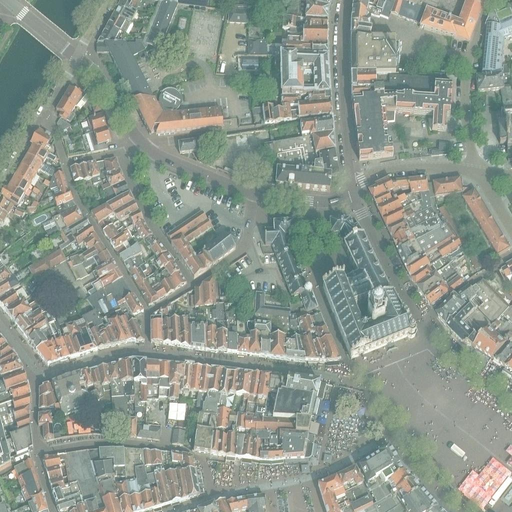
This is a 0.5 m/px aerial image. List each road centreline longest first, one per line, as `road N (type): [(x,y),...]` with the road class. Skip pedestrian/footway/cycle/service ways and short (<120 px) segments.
road 1 (residential): [(142,144),(343,117)]
road 2 (residential): [(482,173),(466,132),(464,84),(490,0)]
road 3 (residential): [(147,311),(75,197),(64,163)]
road 4 (residential): [(191,285),(146,219),(121,152)]
road 5 (residential): [(351,185),(397,170),(482,173)]
road 6 (residential): [(142,144),(256,195)]
